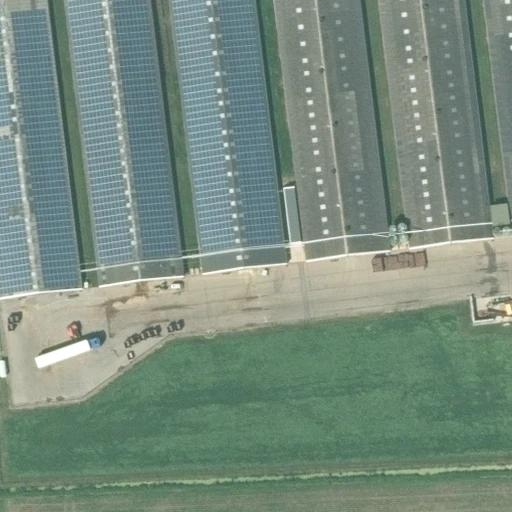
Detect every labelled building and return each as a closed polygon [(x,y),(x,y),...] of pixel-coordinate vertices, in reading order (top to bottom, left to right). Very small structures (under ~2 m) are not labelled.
[(0,0),(0,299),(82,290),(46,0),(0,0)] [(65,0),(100,288),(184,278),(150,0),(65,0)] [(169,0),(204,275),(287,265),(254,0),(169,0)] [(274,0),(307,263),(390,253),(359,0),(274,0)] [(379,0),(410,250),(494,240),(464,0),(379,0)] [(511,0),(484,0),(511,225),(511,0)] [(295,188),(285,189),(292,245),(302,244),(295,188)] [(508,205),(491,208),(494,229),(511,226),(508,205)]
